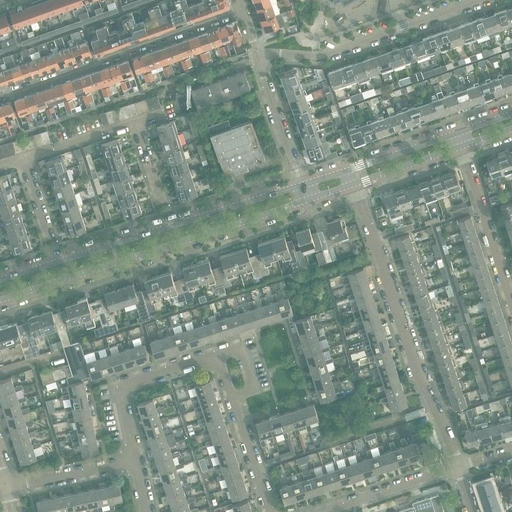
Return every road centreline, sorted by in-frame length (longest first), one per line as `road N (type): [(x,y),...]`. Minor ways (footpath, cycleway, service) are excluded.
road 1 (residential): [(135,460),(121,388),(217,356),(272,511)]
road 2 (tertiary): [(0,300),(306,203)]
road 3 (tertiary): [(301,185),(0,279)]
road 4 (residential): [(458,466),(355,185)]
road 5 (residential): [(240,10),(0,95)]
road 6 (residential): [(481,0),(321,56),(254,53)]
road 7 (residential): [(511,298),(464,147)]
road 8 (residential): [(323,511),(458,466)]
road 9 (residential): [(301,185),(254,53)]
road 10 (residential): [(5,486),(135,460)]
